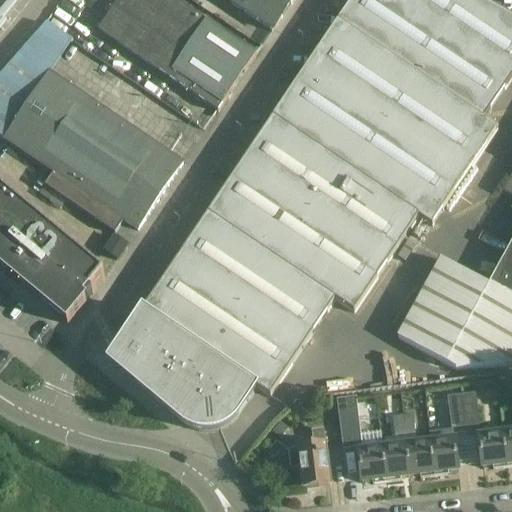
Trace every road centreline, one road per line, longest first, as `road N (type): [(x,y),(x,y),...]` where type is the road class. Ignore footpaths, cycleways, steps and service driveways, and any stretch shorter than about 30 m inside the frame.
road 1 (unclassified): [(46,422),(81,349),(320,0)]
road 2 (tertiary): [(240,511),(217,478),(172,447),(46,422)]
road 3 (tertiary): [(46,422),(106,451),(179,469),(214,511)]
